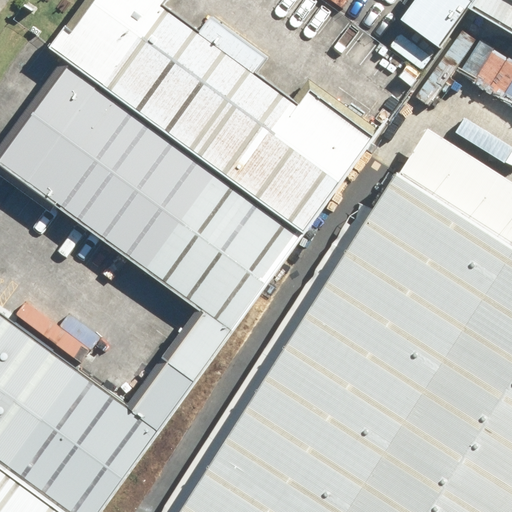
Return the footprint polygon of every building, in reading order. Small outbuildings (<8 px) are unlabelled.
[(102,511),(380,136),(315,88),(303,105),(260,73),(272,57),(216,16),(205,32),(166,5),(169,0),(92,0),(57,49),(74,61),(0,160),(208,312),(136,410),(0,310),(0,462),(67,511),(102,511)] [(476,0),(416,0),(404,17),(442,46),(470,9),(476,0)] [(511,0),(476,0),(470,9),(511,33),(511,0)] [(511,511),(511,179),(427,126),(181,511),(511,511)] [(0,294),(15,274),(0,262),(0,294)] [(0,511),(67,511),(0,462),(0,511)]
